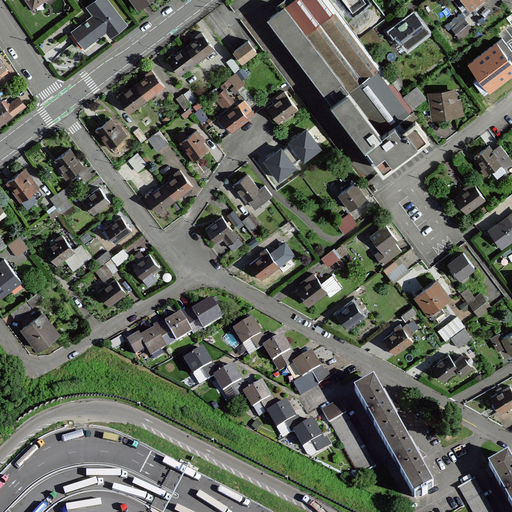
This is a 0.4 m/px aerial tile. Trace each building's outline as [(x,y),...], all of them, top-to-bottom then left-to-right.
[(27,0),(31,5),(35,11),(36,11),(33,7),(31,4),(37,0),(27,0)] [(90,22),(99,34),(106,29),(111,35),(117,30),(125,24),(106,0),(95,0),(90,4),(99,15),(90,22)] [(330,0),(286,0),(278,7),(280,9),(270,17),(334,101),(333,102),(368,148),(364,151),(368,156),(372,154),(379,163),(372,168),(376,174),(381,180),(388,174),(384,169),(406,152),(425,138),(427,136),(415,120),(405,129),(403,126),(418,115),(411,106),(403,95),(369,51),(366,46),(359,37),(333,3),(330,0)] [(400,42),(403,40),(407,46),(428,30),(420,20),(415,13),(391,31),(400,42)] [(90,22),(88,20),(88,21),(86,23),(73,32),(84,46),(99,34),(90,22)] [(369,29),(359,37),(366,46),(374,40),(376,38),(369,29)] [(193,41),(185,46),(197,61),(214,48),(201,31),(195,36),(197,38),(193,41)] [(374,40),(366,46),(369,51),(377,45),(374,40)] [(511,60),(497,41),(467,62),(477,76),(473,79),(484,95),(511,75),(511,60)] [(197,61),(185,46),(179,51),(174,55),(173,53),(167,58),(180,74),(197,61)] [(240,67),(232,56),(226,61),(234,72),(240,67)] [(143,78),(136,84),(147,99),(164,85),(152,69),(146,73),(147,75),(143,78)] [(147,99),(136,84),(129,89),(124,93),(123,90),(117,95),(129,112),(147,99)] [(403,95),(411,106),(424,96),(416,85),(403,95)] [(189,89),(183,93),(191,104),(197,100),(189,89)] [(462,112),(460,99),(455,100),(453,90),(431,93),(434,116),(449,114),(462,112)] [(279,122),(297,108),(285,91),(272,100),(274,102),(267,107),(273,115),(279,122)] [(191,105),(182,93),(176,97),(185,109),(191,105)] [(6,107),(12,115),(25,105),(19,97),(8,105),(6,107)] [(1,99),(0,99),(0,124),(7,119),(12,115),(6,107),(2,101),(1,99)] [(244,99),(238,104),(245,114),(252,109),(244,99)] [(221,117),(232,130),(242,123),(248,118),(245,114),(238,104),(221,117)] [(119,129),(115,124),(110,117),(104,123),(96,128),(110,147),(127,134),(121,127),(119,129)] [(138,127),(133,131),(141,141),(146,137),(138,127)] [(306,127),(287,140),(301,161),(321,148),(306,127)] [(152,134),(161,146),(168,141),(159,129),(152,134)] [(199,136),(201,135),(197,129),(180,141),(193,159),(201,153),(208,148),(199,136)] [(152,134),(148,137),(157,150),(161,146),(152,134)] [(503,162),(494,150),(489,144),(479,152),(479,151),(478,151),(477,152),(478,153),(474,155),(483,167),(481,169),(486,175),(491,170),(500,164),(503,162)] [(274,150),(263,158),(277,179),(296,166),(282,145),(274,150)] [(511,172),(511,159),(501,145),(494,150),(503,162),(500,164),(508,176),(511,172)] [(63,170),(64,171),(62,172),(66,178),(83,166),(70,148),(63,153),(55,159),(60,166),(58,167),(61,171),(63,170)] [(147,163),(142,158),(132,166),(136,171),(147,163)] [(508,176),(500,164),(491,170),(500,182),(508,176)] [(164,184),(175,198),(184,192),(192,185),(180,169),(174,173),(176,175),(164,184)] [(30,181),(27,177),(22,170),(15,175),(7,181),(21,200),(38,187),(33,180),(30,181)] [(272,194),(265,184),(259,189),(248,174),(241,179),(234,184),(246,200),(249,198),(256,206),(272,194)] [(465,187),(466,189),(462,192),(455,197),(466,212),(485,198),(472,181),(465,187)] [(339,193),(340,194),(338,195),(343,201),(344,200),(351,208),(366,197),(360,190),(354,182),(339,193)] [(70,184),(58,194),(64,201),(68,198),(76,192),(70,184)] [(158,211),(175,198),(164,184),(157,189),(152,193),(151,191),(145,195),(158,211)] [(83,199),(94,212),(110,200),(105,195),(99,187),(83,199)] [(64,201),(56,207),(60,213),(63,211),(72,204),(68,198),(64,201)] [(72,204),(63,211),(67,217),(77,209),(72,204)] [(60,213),(56,207),(49,213),(51,216),(60,213)] [(235,224),(241,220),(233,210),(227,214),(235,224)] [(511,212),(495,226),(497,229),(492,232),(496,238),(501,245),(511,236),(511,212)] [(253,213),(249,216),(256,226),(260,223),(253,213)] [(345,232),(356,223),(349,213),(337,222),(345,232)] [(234,227),(232,228),(222,215),(206,228),(212,236),(217,242),(224,236),(233,248),(244,239),(234,227)] [(105,228),(108,231),(111,236),(115,242),(132,229),(126,222),(121,216),(105,228)] [(256,226),(249,216),(243,221),(251,230),(256,226)] [(285,234),(295,227),(291,220),(281,228),(285,234)] [(381,249),(375,253),(382,263),(401,249),(394,240),(397,239),(392,232),(386,224),(371,235),(381,249)] [(299,232),(295,227),(285,234),(289,239),(299,232)] [(65,256),(74,249),(62,234),(56,238),(55,236),(50,240),(52,244),(45,249),(57,264),(62,260),(66,257),(65,256)] [(19,235),(8,244),(17,256),(28,247),(19,235)] [(91,254),(82,243),(74,249),(83,260),(91,254)] [(285,243),(271,254),(278,264),(293,253),(285,243)] [(336,249),(341,255),(341,256),(347,252),(341,245),(336,249)] [(511,246),(502,253),(505,257),(511,251),(511,246)] [(123,247),(112,256),(111,256),(117,264),(129,255),(123,247)] [(335,247),(322,257),(328,265),(336,259),(339,257),(341,255),(336,249),(335,247)] [(278,264),(271,254),(266,248),(260,252),(262,254),(250,263),(256,271),(261,278),(279,265),(278,264)] [(65,256),(66,257),(74,267),(83,260),(74,249),(65,256)] [(95,260),(99,265),(111,256),(112,256),(107,250),(95,260)] [(134,255),(138,261),(143,257),(139,251),(134,255)] [(455,258),(452,260),(448,263),(462,281),(469,276),(466,272),(474,266),(463,252),(455,258)] [(133,265),(143,278),(152,272),(159,267),(155,260),(149,253),(143,257),(138,261),(133,265)] [(339,257),(336,259),(341,266),(344,263),(339,257)] [(384,268),(389,275),(404,264),(399,257),(384,268)] [(110,258),(105,262),(113,273),(118,269),(110,258)] [(20,279),(4,259),(0,261),(0,293),(0,294),(20,279)] [(389,275),(393,281),(408,269),(404,264),(389,275)] [(152,272),(143,278),(148,285),(157,278),(152,272)] [(327,290),(321,282),(314,273),(307,279),(308,281),(297,289),(303,297),(308,304),(326,291),(327,290)] [(327,290),(326,291),(330,296),(342,287),(332,274),(321,282),(327,290)] [(118,298),(126,292),(115,278),(99,290),(110,304),(118,298)] [(429,312),(439,304),(449,297),(437,280),(427,287),(416,295),(429,312)] [(469,302),(474,298),(467,288),(461,292),(469,302)] [(32,305),(42,298),(38,292),(28,299),(32,305)] [(480,293),(474,298),(469,302),(479,315),(490,306),(480,293)] [(360,295),(353,300),(363,314),(369,310),(362,301),(363,300),(360,295)] [(26,300),(11,312),(16,319),(31,307),(26,300)] [(199,320),(203,328),(222,317),(211,300),(201,306),(193,310),(199,320)] [(363,314),(353,300),(337,312),(342,320),(347,326),(363,314)] [(439,304),(429,312),(434,318),(444,310),(439,304)] [(417,312),(412,306),(401,315),(405,320),(417,312)] [(35,311),(38,315),(22,327),(30,337),(38,348),(58,332),(40,308),(35,311)] [(187,310),(181,313),(188,326),(195,322),(189,313),(187,310)] [(199,320),(193,310),(189,313),(195,322),(199,320)] [(176,340),(191,331),(188,326),(181,313),(174,317),(166,322),(171,332),(176,340)] [(234,329),(243,344),(251,339),(261,334),(257,327),(251,318),(242,324),(234,329)] [(188,326),(191,331),(193,334),(203,328),(199,320),(195,322),(188,326)] [(154,325),(156,329),(161,338),(168,334),(162,325),(160,322),(154,325)] [(166,322),(162,325),(168,334),(171,332),(166,322)] [(413,340),(409,335),(402,326),(400,323),(394,327),(396,330),(384,338),(390,346),(395,353),(413,340)] [(402,326),(409,335),(413,332),(407,323),(402,326)] [(464,326),(451,336),(458,346),(470,337),(464,326)] [(147,334),(140,338),(146,347),(151,355),(166,346),(161,338),(156,329),(147,334)] [(511,331),(501,337),(505,345),(507,344),(511,353),(511,352),(511,331)] [(161,338),(166,346),(176,340),(171,332),(168,334),(161,338)] [(505,345),(501,337),(498,333),(491,337),(498,349),(505,345)] [(251,339),(253,343),(263,337),(261,334),(251,339)] [(253,343),(257,349),(264,345),(270,342),(266,335),(263,337),(253,343)] [(286,343),(281,335),(270,342),(264,345),(273,361),(281,356),(290,350),(286,343)] [(142,349),(137,340),(135,337),(128,341),(136,353),(142,349)] [(146,347),(140,338),(137,340),(142,349),(146,347)] [(243,344),(250,354),(257,349),(253,343),(251,339),(243,344)] [(185,358),(194,374),(202,369),(211,363),(207,356),(202,348),(185,358)] [(293,354),(290,350),(281,356),(283,360),(293,354)] [(283,360),(287,366),(293,362),(300,358),(296,352),(293,354),(283,360)] [(317,361),(311,352),(300,358),(293,362),(302,377),(305,375),(311,372),(313,376),(322,370),(317,361)] [(459,368),(454,361),(448,354),(433,366),(438,373),(443,380),(458,368),(459,368)] [(462,354),(454,361),(459,368),(458,368),(462,374),(472,367),(462,354)] [(279,371),(287,366),(283,360),(281,356),(273,361),(279,371)] [(202,369),(204,373),(213,367),(211,363),(202,369)] [(204,373),(208,379),(214,375),(220,371),(216,365),(213,367),(204,373)] [(237,373),(232,365),(220,371),(214,375),(223,390),(231,386),(241,380),(237,373)] [(194,374),(200,384),(208,379),(204,373),(202,369),(194,374)] [(313,376),(318,384),(330,376),(325,369),(322,370),(313,376)] [(305,375),(313,387),(318,384),(313,376),(311,372),(305,375)] [(302,377),(300,379),(307,391),(313,387),(305,375),(302,377)] [(300,379),(294,383),(301,394),(307,391),(300,379)] [(231,386),(233,389),(243,383),(241,380),(231,386)] [(250,388),(244,392),(253,407),(261,402),(271,397),(267,390),(261,381),(250,388)] [(355,391),(384,441),(402,431),(395,418),(397,417),(393,411),(388,402),(384,396),(382,397),(373,381),(355,391)] [(233,389),(237,396),(244,392),(250,388),(246,382),(243,383),(233,389)] [(511,388),(510,385),(503,389),(498,392),(491,396),(496,405),(500,412),(511,404),(511,388)] [(273,400),(271,397),(261,402),(263,406),(273,400)] [(267,412),(267,413),(268,412),(280,405),(276,399),(273,400),(263,406),(267,412)] [(391,401),(388,402),(393,411),(398,408),(396,406),(393,403),(391,400),(391,401)] [(280,405),(268,412),(277,427),(285,422),(295,416),(291,409),(286,401),(280,405)] [(346,412),(340,401),(333,404),(340,416),(346,412)] [(259,417),(267,412),(263,406),(261,402),(253,407),(259,417)] [(322,410),(329,422),(340,416),(333,404),(322,410)] [(346,413),(346,412),(340,416),(329,422),(331,422),(334,428),(348,421),(344,414),(346,413)] [(285,422),(287,426),(297,420),(295,416),(285,422)] [(287,426),(291,432),(294,430),(304,425),(300,418),(297,420),(287,426)] [(304,425),(294,430),(303,446),(311,441),(321,435),(317,428),(312,420),(304,425)] [(351,427),(348,421),(334,428),(338,435),(351,427)] [(351,427),(338,435),(342,441),(355,434),(351,427)] [(427,493),(426,490),(425,489),(432,485),(421,466),(423,465),(420,458),(414,449),(411,443),(409,444),(402,431),(384,441),(415,496),(421,493),(422,495),(427,493)] [(342,441),(345,448),(359,440),(355,434),(342,441)] [(323,439),(321,435),(311,441),(313,445),(321,440),(323,439)] [(326,437),(323,439),(321,440),(325,446),(330,444),(326,437)] [(313,445),(317,451),(325,446),(321,440),(313,445)] [(345,448),(349,454),(362,447),(359,440),(345,448)] [(311,441),(303,446),(308,454),(311,455),(317,451),(313,445),(311,441)] [(353,461),(366,453),(362,447),(349,454),(353,461)] [(414,449),(420,458),(425,455),(422,453),(419,450),(420,450),(418,447),(417,447),(418,448),(414,449)] [(356,467),(370,460),(366,453),(353,461),(356,467)] [(490,466),(511,505),(511,463),(508,456),(490,466)] [(359,475),(376,466),(376,465),(374,467),(370,460),(356,467),(357,469),(360,474),(359,475)] [(353,478),(359,475),(360,474),(357,469),(347,474),(353,478)] [(459,487),(463,494),(477,486),(473,480),(475,478),(458,487),(458,488),(459,487)] [(463,494),(467,500),(480,493),(477,486),(463,494)] [(480,493),(467,500),(470,507),(484,499),(480,493)] [(470,507),(473,511),(476,511),(488,506),(484,499),(470,507)]
